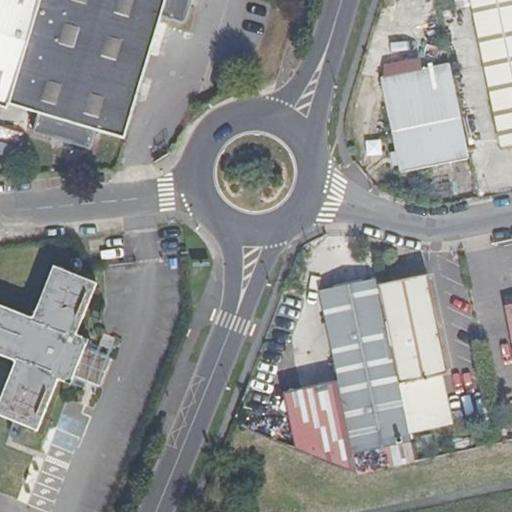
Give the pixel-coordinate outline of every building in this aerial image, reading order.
[(42,0),(0,0),(0,110),(8,113),(12,101),(42,0)] [(42,0),(12,101),(41,109),(35,130),(95,148),(101,127),(128,135),(164,14),(187,21),(193,0),(42,0)] [(511,0),(454,0),(455,1),(459,0),(470,0),(499,137),(511,134),(511,0)] [(461,152),(441,58),(376,72),(396,165),(461,152)] [(425,267),(375,277),(405,428),(448,420),(438,368),(445,367),(425,267)] [(0,419),(37,434),(57,386),(70,391),(88,347),(76,343),(98,289),(56,272),(34,323),(32,324),(0,310),(0,359),(15,366),(0,402),(0,419)] [(352,445),(407,435),(405,428),(375,277),(374,272),(318,283),(352,445)] [(96,392),(107,363),(97,360),(101,351),(88,347),(70,391),(83,396),(86,388),(96,392)] [(76,435),(80,425),(62,418),(52,444),(72,452),(78,436),(76,435)] [(411,457),(407,435),(352,445),(355,469),(411,457)]
